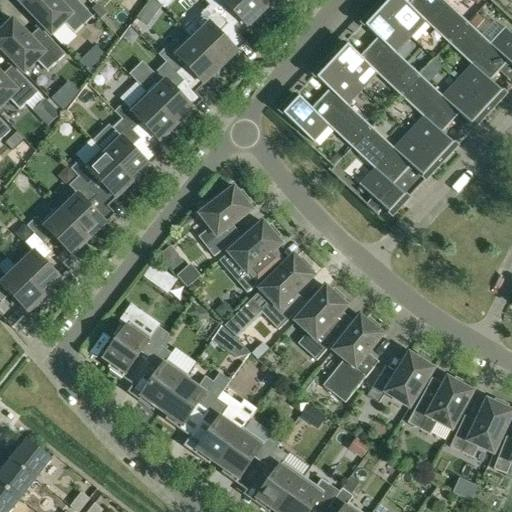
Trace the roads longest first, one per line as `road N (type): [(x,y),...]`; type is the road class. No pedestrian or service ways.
road 1 (residential): [(212,511),(59,368),(181,202),(243,133)]
road 2 (residential): [(370,268),(511,113)]
road 3 (residential): [(370,268),(243,133)]
road 4 (residential): [(243,133),(344,0)]
road 5 (residential): [(481,351),(370,268)]
